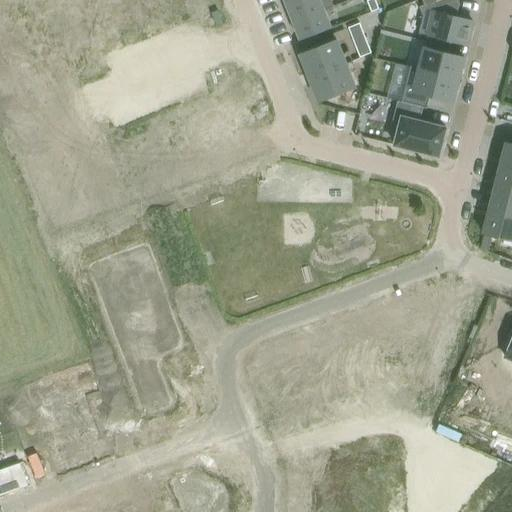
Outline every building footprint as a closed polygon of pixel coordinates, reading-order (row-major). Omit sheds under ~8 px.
[(297,0),(286,4),(293,21),(325,9),(325,10),(334,6),(331,0),(297,0)] [(375,0),(367,0),(372,11),(379,8),(375,0)] [(423,14),(419,31),(428,34),(452,40),(467,43),(473,20),(456,16),(460,2),(459,0),(450,0),(436,6),(434,1),(425,5),(424,4),(419,6),(422,14),(423,14)] [(325,9),(293,21),(300,39),(332,26),(325,10),(325,9)] [(359,22),(348,26),(351,34),(362,30),(359,22)] [(365,37),(362,30),(351,34),(354,41),(365,37)] [(420,67),(419,68),(458,78),(464,56),(448,52),(452,40),(428,34),(420,67)] [(368,44),(365,37),(354,41),(357,49),(368,44)] [(336,39),(318,46),(328,70),(345,63),(336,39)] [(371,52),(368,44),(357,49),(360,56),(371,52)] [(318,46),(301,53),(310,77),(328,70),(318,46)] [(345,63),(328,70),(337,94),(355,87),(346,63),(345,63)] [(410,65),(401,101),(423,106),(427,107),(430,95),(453,100),(458,78),(419,68),(420,67),(410,65)] [(328,70),(310,77),(320,100),(337,94),(328,70)] [(398,100),(393,119),(401,121),(395,144),(439,155),(446,127),(420,120),(423,106),(401,101),(398,100)] [(506,142),(500,165),(511,167),(511,137),(511,143),(506,142)] [(511,191),(511,167),(500,165),(495,187),(511,191)] [(511,191),(495,187),(489,209),(511,215),(511,191)] [(511,215),(489,209),(483,232),(504,237),(503,243),(511,245),(511,215)] [(52,381),(43,384),(50,404),(57,402),(65,423),(68,421),(73,435),(70,437),(49,445),(59,472),(104,455),(80,393),(93,388),(86,368),(52,381)] [(21,462),(0,469),(0,495),(29,485),(21,462)]
